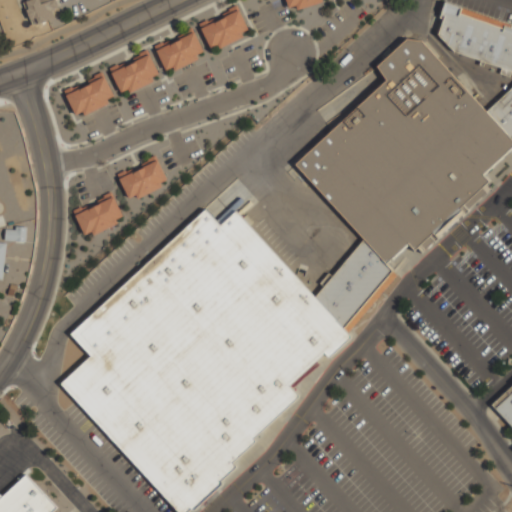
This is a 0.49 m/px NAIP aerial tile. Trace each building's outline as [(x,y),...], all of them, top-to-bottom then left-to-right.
[(57,5),(55,0),(25,0),(26,2),(23,3),(31,26),(55,18),(51,8),(57,5)] [(328,0),(284,0),(287,11),(329,1),(328,0)] [(185,511),(187,511),(298,396),(289,387),(320,354),(324,356),(398,278),(386,266),(404,246),(419,252),(511,153),(511,26),(446,2),(435,34),(454,52),(511,72),(511,85),(489,111),(413,39),(406,37),(376,69),(384,76),(295,170),(367,238),(315,293),(228,210),(216,222),(200,206),(73,340),(89,355),(57,389),(185,511)] [(249,33),(237,6),(197,24),(210,51),(249,33)] [(164,73),(205,58),(193,28),(153,44),(164,73)] [(108,68),(122,96),(160,78),(146,49),(108,68)] [(62,90),(75,119),(115,101),(102,72),(62,90)] [(168,184),(156,156),(115,174),(128,202),(168,184)] [(124,222),(113,193),(72,209),(82,238),(124,222)] [(26,226),(14,226),(14,229),(4,229),(4,240),(26,242),(26,226)] [(511,385),(511,425),(492,404),(511,385)] [(52,511),(57,508),(26,474),(3,495),(0,493),(0,511),(52,511)]
